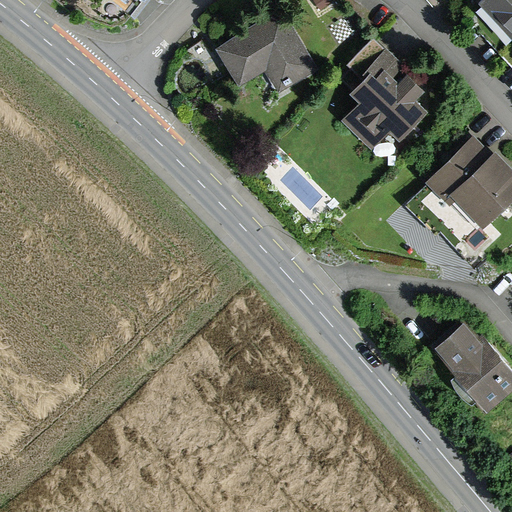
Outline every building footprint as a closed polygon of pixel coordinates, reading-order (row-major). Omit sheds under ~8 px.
[(511,0),(485,0),(511,29),(511,0)] [(240,76),(267,62),(278,83),(313,63),(284,12),(223,45),(240,76)] [(429,110),(379,53),(337,90),(387,147),(429,110)] [(425,178),(471,229),(511,192),(511,163),(481,129),(425,178)] [(511,358),(475,314),(434,348),(483,407),(511,382),(511,358)]
